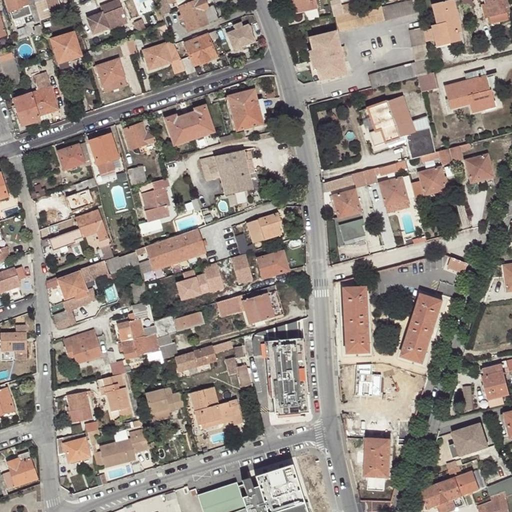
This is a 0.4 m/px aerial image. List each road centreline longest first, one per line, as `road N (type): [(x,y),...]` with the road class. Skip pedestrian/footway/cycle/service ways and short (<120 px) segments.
road 1 (unclassified): [(406,511),(511,195)]
road 2 (residential): [(280,56),(13,147)]
road 3 (unclassified): [(86,511),(107,498),(332,428)]
road 4 (tertiary): [(280,56),(294,93),(322,276)]
road 5 (residential): [(322,276),(491,229)]
road 6 (residential): [(13,147),(34,230),(40,301)]
road 7 (tertiary): [(322,276),(332,428)]
road 8 (residential): [(40,301),(45,427)]
